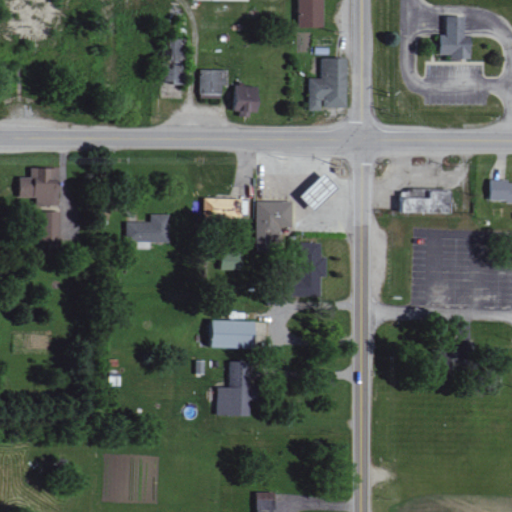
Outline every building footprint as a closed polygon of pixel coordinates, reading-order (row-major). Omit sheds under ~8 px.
[(296,0),(296,27),(322,28),(322,0),(296,0)] [(437,54),(449,55),(449,58),(470,59),(470,36),(463,36),(463,16),(444,16),(444,34),(438,34),(437,54)] [(182,39),(162,39),(163,83),(183,82),(182,39)] [(345,58),(319,58),(319,78),(306,78),(306,108),(346,108),(345,58)] [(221,94),(221,86),(225,86),(226,70),(198,70),(198,94),(221,94)] [(249,112),(257,113),(258,86),(232,85),(231,114),(248,114),(249,112)] [(57,205),(58,168),(29,167),(28,177),(18,177),(17,197),(34,197),(34,204),(57,205)] [(312,210),(336,188),(323,174),(299,197),(312,210)] [(487,201),(511,201),(511,180),(487,180),(487,201)] [(450,191),(399,190),(398,212),(449,213),(450,191)] [(202,220),(239,221),(240,198),(202,197),(202,220)] [(290,201),(254,201),(255,252),(277,252),(276,227),(291,227),(290,201)] [(58,240),(58,211),(40,211),(40,240),(58,240)] [(168,214),(149,214),(149,221),(124,221),(124,242),(168,242),(168,214)] [(319,243),(294,243),(293,298),(318,298),(318,276),(325,276),(325,256),(319,256),(319,243)] [(240,255),(220,254),(219,269),(239,270),(240,255)] [(210,347),(253,348),(254,321),(210,320),(210,347)] [(215,387),(215,415),(249,416),(249,403),(254,403),(255,362),(227,361),(227,387),(215,387)] [(274,492),(254,492),(254,511),(269,511),(270,511),(274,511),(274,492)]
